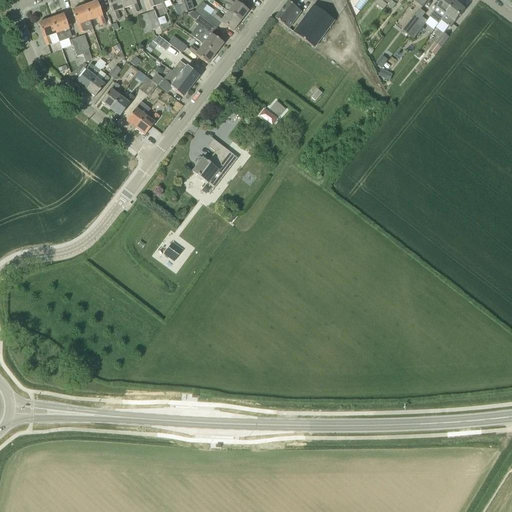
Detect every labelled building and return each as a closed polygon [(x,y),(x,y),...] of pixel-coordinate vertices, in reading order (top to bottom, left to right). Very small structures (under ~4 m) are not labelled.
[(124,9),(120,0),(106,0),(114,21),(119,19),(116,12),(124,9)] [(139,12),(134,0),(120,0),(124,9),(131,7),(133,14),(139,12)] [(162,0),(148,0),(151,8),(163,4),(162,0)] [(182,0),(180,0),(176,2),(177,4),(181,15),(187,13),(182,0)] [(240,22),(248,11),(233,0),(227,0),(226,1),(229,3),(224,10),(228,13),(228,12),(240,22)] [(391,0),(383,0),(382,1),(380,0),(379,0),(376,4),(384,10),(388,5),(391,0)] [(392,9),(396,4),(391,0),(388,5),(392,9)] [(453,0),(443,0),(430,17),(439,24),(442,21),(456,2),(453,0)] [(97,2),(84,7),(89,21),(97,19),(100,26),(105,24),(97,2)] [(288,29),(301,12),(287,2),(275,19),(288,29)] [(442,21),(451,28),(465,9),(456,2),(442,21)] [(228,12),(228,13),(223,18),(217,13),(214,18),(203,10),(207,6),(203,3),(199,6),(194,13),(201,18),(216,29),(220,23),(232,32),(240,22),(228,12)] [(177,17),(181,15),(177,4),(173,6),(177,17)] [(334,22),(313,6),(293,33),(314,49),(334,22)] [(84,7),(72,11),(80,34),(84,32),(81,24),(89,21),(84,7)] [(422,17),(426,13),(421,9),(403,31),(408,35),(422,17)] [(154,11),(146,14),(152,31),(160,28),(154,11)] [(138,17),(144,34),(152,31),(146,14),(138,17)] [(63,15),(51,19),(56,34),(59,42),(71,38),(63,15)] [(413,39),(428,22),(422,17),(408,35),(413,39)] [(211,35),(216,29),(201,18),(197,24),(204,30),(196,40),(203,45),(215,54),(223,44),(211,35)] [(51,19),(38,24),(46,47),(51,45),(49,37),(56,34),(51,19)] [(435,56),(449,38),(444,34),(430,52),(435,56)] [(84,36),(77,39),(83,55),(86,63),(92,60),(88,50),(89,49),(84,36)] [(169,45),(158,37),(152,41),(164,51),(169,45)] [(83,55),(77,39),(71,41),(77,57),(83,55)] [(180,53),(185,46),(178,40),(173,48),(180,53)] [(118,45),(112,48),(111,49),(113,52),(110,54),(113,59),(117,55),(121,51),(118,45)] [(151,53),(155,48),(150,45),(146,50),(151,53)] [(208,65),(215,54),(203,45),(198,51),(192,46),(189,50),(208,65)] [(136,68),(141,61),(134,56),(130,62),(136,68)] [(382,69),(388,60),(383,56),(376,64),(382,69)] [(114,79),(122,69),(126,64),(124,61),(118,68),(115,67),(108,76),(114,79)] [(191,87),(199,77),(180,62),(176,67),(183,72),(178,77),(191,87)] [(76,80),(87,66),(83,64),(69,75),(76,80)] [(95,78),(100,72),(90,65),(76,84),(85,91),(95,78)] [(390,81),(392,75),(382,70),(379,77),(390,81)] [(171,88),(183,97),(191,87),(178,77),(170,71),(163,80),(157,75),(151,82),(152,82),(157,86),(167,94),(171,88)] [(109,79),(105,76),(100,82),(95,78),(85,91),(95,98),(109,79)] [(138,89),(143,93),(152,82),(151,82),(144,76),(142,79),(144,82),(138,89)] [(148,97),(157,87),(157,86),(152,82),(143,93),(148,97)] [(115,84),(101,103),(110,110),(120,97),(115,93),(119,87),(115,84)] [(315,102),(322,94),(317,90),(311,98),(315,102)] [(120,97),(110,110),(120,117),(134,98),(130,95),(125,102),(120,97)] [(286,110),(275,102),(269,110),(279,118),(286,110)] [(140,103),(126,122),(135,129),(145,116),(150,110),(140,103)] [(265,110),(260,116),(266,121),(271,114),(265,110)] [(150,120),(145,116),(135,129),(145,136),(159,117),(155,114),(150,120)] [(211,139),(213,141),(208,147),(215,152),(207,162),(202,159),(201,159),(202,160),(192,172),(207,185),(231,154),(213,140),(211,139)] [(174,263),(183,251),(172,242),(162,255),(174,263)]
